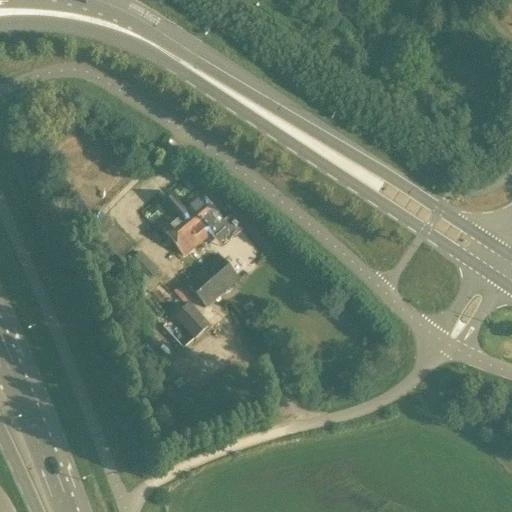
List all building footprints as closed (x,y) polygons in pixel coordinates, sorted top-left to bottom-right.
[(182,258),(221,225),(196,194),(156,227),(182,258)] [(97,241),(118,263),(132,250),(110,228),(112,227),(99,214),(81,231),(94,245),(97,241)] [(139,253),(126,266),(144,285),(141,289),(147,295),(159,284),(153,277),(157,273),(139,253)] [(238,281),(216,255),(182,285),(204,311),(238,281)] [(177,355),(208,328),(187,304),(157,332),(177,355)]
